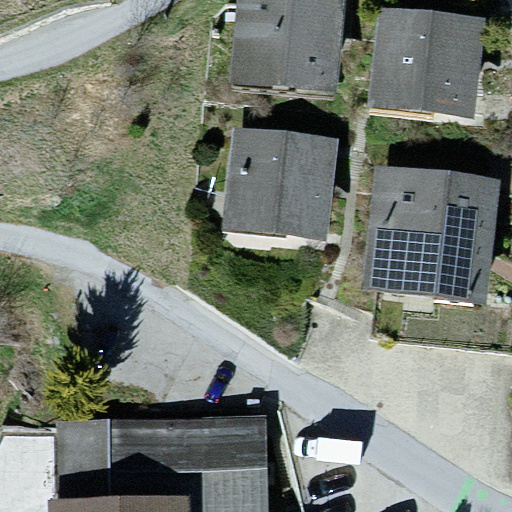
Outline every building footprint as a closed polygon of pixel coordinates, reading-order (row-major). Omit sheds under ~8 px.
[(368,12),(264,2),(255,110),(358,119),(368,12)] [(511,37),(407,29),(399,133),(502,141),(511,37)] [(354,159),(246,149),(237,241),(345,252),(354,159)] [(511,199),(391,191),(383,311),(503,320),(511,199)] [(290,511),(283,419),(127,424),(131,507),(82,511),(81,511),(290,511)]
